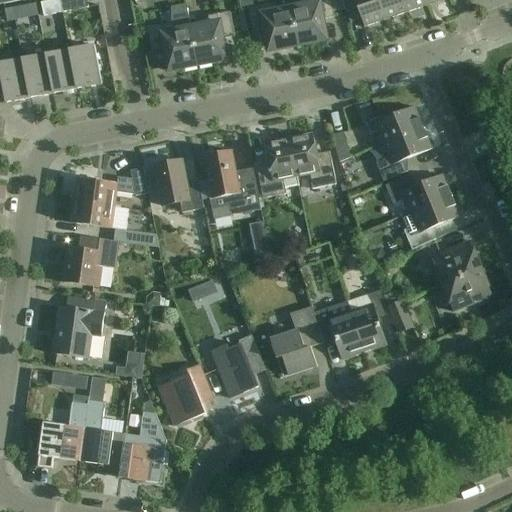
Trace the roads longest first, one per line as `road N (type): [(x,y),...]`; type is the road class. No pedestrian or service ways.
road 1 (residential): [(187,511),(229,439),(254,424),(511,325)]
road 2 (residential): [(0,401),(30,174),(61,140),(133,117)]
road 3 (residential): [(133,117),(354,81),(420,59)]
road 4 (residential): [(511,259),(420,59)]
